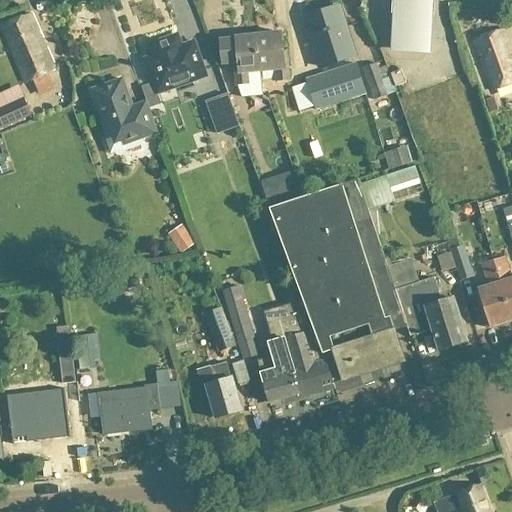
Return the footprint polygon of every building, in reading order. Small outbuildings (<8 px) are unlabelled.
[(431,1),(403,0),(391,0),(389,56),(429,57),(431,1)] [(338,8),(305,19),(311,37),(309,38),(319,68),(351,58),(345,37),(344,37),(341,29),(344,28),(338,8)] [(29,16),(1,28),(24,84),(53,72),(29,16)] [(511,61),(501,31),(471,42),(490,93),(511,84),(511,61)] [(176,35),(144,47),(148,58),(140,61),(154,100),(207,81),(193,42),(180,47),(176,35)] [(280,35),(255,37),(256,50),(259,73),(274,72),(275,83),(288,82),(286,53),(282,53),(280,35)] [(236,41),(228,42),(220,43),(222,65),(233,64),(235,87),(249,86),(248,74),(259,73),(256,50),(255,37),(235,39),(236,41)] [(355,65),(305,81),(315,112),(365,96),(355,65)] [(383,86),(375,65),(360,70),(372,103),(387,97),(383,86)] [(400,72),(389,76),(393,89),(404,85),(400,72)] [(120,82),(90,92),(107,141),(104,142),(109,156),(122,151),(120,147),(154,135),(143,105),(130,110),(120,82)] [(0,109),(27,98),(23,89),(0,99),(0,109)] [(226,96),(202,105),(214,138),(238,129),(226,96)] [(22,102),(0,110),(0,131),(29,119),(22,102)] [(248,124),(259,154),(269,150),(258,120),(248,124)] [(403,154),(384,160),(387,171),(407,165),(403,154)] [(267,211),(302,304),(309,325),(321,355),(332,351),(342,383),(403,363),(393,332),(405,329),(385,270),(381,257),(366,212),(420,195),(415,176),(412,169),(384,177),(358,185),(357,182),(302,200),(267,211)] [(511,213),(510,208),(500,211),(508,238),(507,240),(511,251),(511,213)] [(453,213),(438,217),(442,231),(457,226),(453,213)] [(193,247),(180,227),(166,237),(179,256),(193,247)] [(458,249),(447,252),(451,262),(453,270),(458,284),(472,279),(462,247),(458,249)] [(409,262),(401,265),(398,252),(381,257),(385,270),(405,329),(407,336),(430,329),(438,353),(465,343),(451,300),(440,304),(432,279),(416,285),(409,262)] [(503,259),(492,263),(505,307),(511,304),(511,280),(510,281),(503,259)] [(511,304),(505,307),(492,263),(481,267),(488,288),(477,291),(478,293),(473,294),(485,330),(511,321),(511,304)] [(240,363),(258,358),(237,288),(219,293),(240,363)] [(266,326),(275,358),(255,363),(259,377),(268,406),(322,389),(312,358),(321,355),(309,325),(302,304),(262,315),(266,326)] [(216,355),(234,349),(220,310),(202,317),(216,355)] [(73,385),(68,349),(70,349),(67,333),(54,335),(57,351),(61,387),(73,385)] [(84,338),(74,339),(77,366),(100,363),(97,336),(84,338)] [(208,370),(212,385),(204,388),(214,421),(241,413),(231,380),(229,380),(225,365),(213,369),(208,370)] [(100,405),(104,435),(138,432),(137,421),(147,420),(146,414),(158,412),(156,387),(143,389),(144,401),(100,405)] [(65,406),(9,413),(13,446),(69,440),(65,406)] [(511,476),(509,469),(485,477),(495,506),(511,500),(511,476)] [(486,511),(478,489),(458,497),(455,498),(460,511),(459,511),(486,511)]
